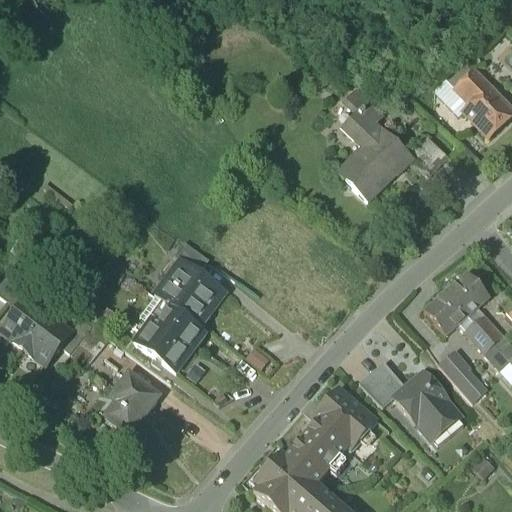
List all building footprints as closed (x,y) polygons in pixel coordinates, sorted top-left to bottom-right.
[(462,116),(487,143),(511,118),(511,115),(473,75),(454,93),(469,109),(462,116)] [(346,106),(358,118),(361,114),(362,114),(368,109),(355,97),(346,106)] [(339,180),(366,208),(398,175),(400,177),(409,167),(410,166),(406,163),(380,138),(371,129),(380,121),(368,109),(362,114),(361,114),(358,118),(357,118),(358,119),(343,134),(364,154),(339,180)] [(409,167),(426,185),(447,163),(426,142),(406,163),(410,166),(409,167)] [(10,260),(26,272),(35,259),(18,248),(10,260)] [(179,266),(198,280),(207,267),(183,249),(172,264),(178,268),(179,266)] [(163,288),(164,288),(173,295),(162,310),(168,315),(198,336),(198,335),(224,300),(198,280),(179,266),(178,268),(163,288)] [(0,304),(8,310),(26,286),(7,272),(0,282),(1,283),(0,283),(0,304)] [(467,283),(444,303),(491,355),(501,346),(476,318),(488,307),(467,283)] [(39,296),(26,286),(8,310),(18,317),(27,306),(30,308),(39,296)] [(154,305),(162,310),(173,295),(164,288),(153,304),(154,305)] [(481,364),(491,355),(444,303),(422,323),(444,347),(456,336),(481,364)] [(139,326),(146,331),(153,336),(168,315),(162,310),(154,305),(139,326)] [(0,340),(22,357),(49,322),(30,308),(27,306),(18,317),(0,340)] [(198,336),(168,315),(153,336),(146,331),(132,350),(174,382),(205,340),(198,335),(198,336)] [(71,339),(49,322),(22,357),(45,374),(60,355),(71,339)] [(60,355),(69,362),(83,343),(73,336),(71,339),(60,355)] [(491,355),(499,364),(509,355),(501,346),(491,355)] [(251,354),(243,364),(259,374),(266,364),(251,354)] [(491,355),(481,364),(498,382),(508,373),(507,372),(499,364),(491,355)] [(511,357),(509,355),(499,364),(507,372),(511,367),(511,357)] [(438,377),(458,400),(472,388),(452,365),(438,377)] [(357,392),(381,417),(393,407),(392,406),(404,396),(382,371),(357,392)] [(511,378),(508,373),(498,382),(511,397),(511,378)] [(103,425),(129,444),(159,403),(128,379),(114,398),(120,402),(103,425)] [(430,450),(431,449),(431,448),(427,444),(453,422),(457,427),(458,425),(421,382),(404,396),(392,406),(393,407),(430,450)] [(458,400),(468,410),(472,407),(482,399),(472,388),(458,400)] [(337,511),(315,493),(346,457),(350,460),(377,429),(337,395),(317,419),(322,423),(315,430),(284,466),(280,462),(267,476),(267,475),(264,479),(265,479),(252,493),(257,497),(252,503),(262,511),(337,511)] [(311,426),(315,430),(322,423),(317,419),(311,426)] [(462,433),(457,427),(453,422),(427,444),(431,448),(431,449),(437,455),(462,433)] [(475,474),(485,484),(492,477),(482,467),(475,474)] [(511,511),(511,503),(501,511),(511,511)]
